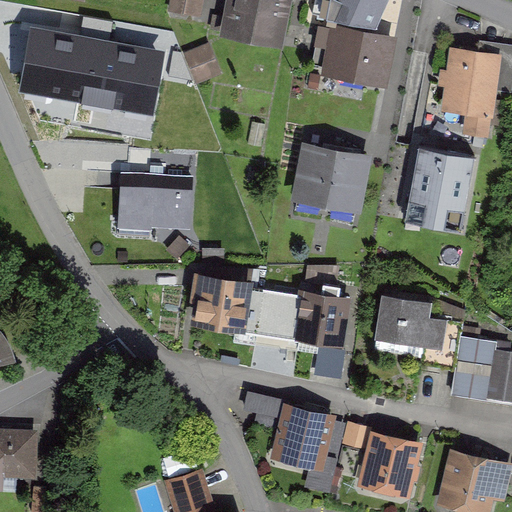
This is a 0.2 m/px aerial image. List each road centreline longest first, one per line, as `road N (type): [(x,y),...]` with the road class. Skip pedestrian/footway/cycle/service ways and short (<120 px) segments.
road 1 (residential): [(0,102),(71,255),(122,322)]
road 2 (unclassified): [(122,322),(176,368),(227,438),(256,511)]
road 3 (residential): [(0,402),(122,322)]
